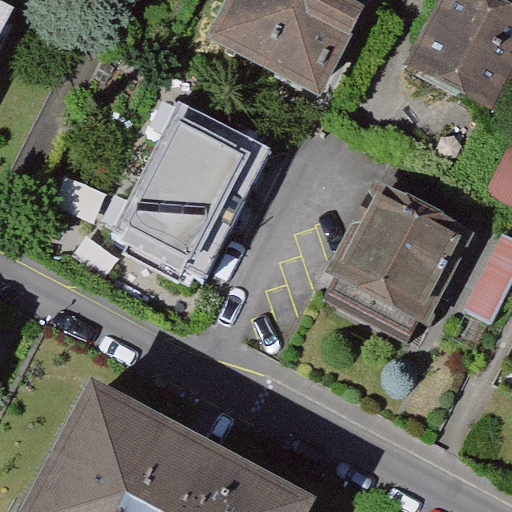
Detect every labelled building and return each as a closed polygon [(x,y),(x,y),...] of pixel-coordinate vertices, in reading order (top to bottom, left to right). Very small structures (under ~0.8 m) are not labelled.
[(378,0),(234,0),(206,55),(319,113),(378,0)] [(511,81),(511,7),(497,0),(459,0),(423,73),(498,111),(511,81)] [(0,61),(18,27),(0,17),(0,61)] [(188,101),(115,241),(219,295),(292,155),(188,101)] [(511,203),(511,163),(496,195),(511,203)] [(328,302),(419,349),(467,256),(376,210),(328,302)] [(511,309),(511,239),(509,239),(473,316),(503,330),(511,309)] [(301,511),(98,404),(40,511),(301,511)]
